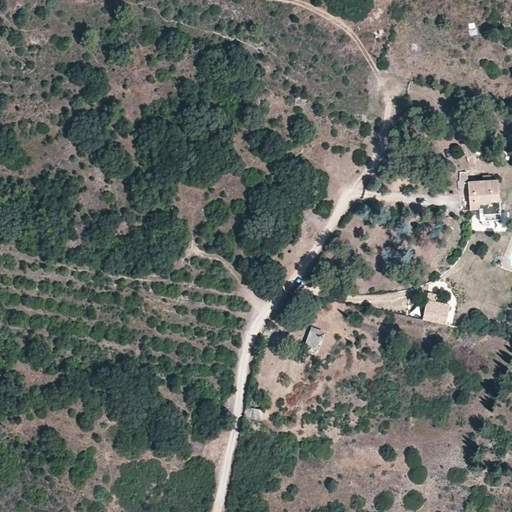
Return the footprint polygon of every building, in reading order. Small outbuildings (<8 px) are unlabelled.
[(485,145),(481,157),(496,162),(500,150),(485,145)] [(498,180),(468,182),(470,210),(500,208),(498,180)] [(326,270),(325,287),(335,288),(348,286),(347,279),(336,279),(336,270),(326,270)] [(428,294),(422,320),(457,327),(460,312),(449,310),(450,305),(436,301),(437,295),(428,294)] [(312,327),(305,345),(317,350),(324,331),(312,327)] [(246,407),(244,417),(262,422),(264,411),(246,407)]
